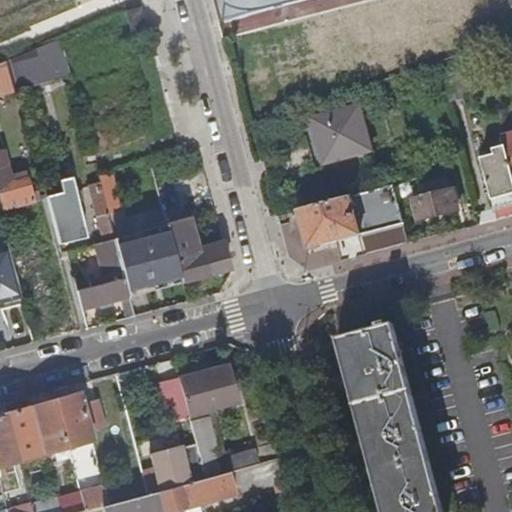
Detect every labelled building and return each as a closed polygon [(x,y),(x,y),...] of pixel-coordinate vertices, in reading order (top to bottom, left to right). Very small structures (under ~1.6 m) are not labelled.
[(222,0),(228,21),(308,0),(222,0)] [(141,10),(127,13),(133,40),(148,36),(141,10)] [(71,76),(61,38),(10,58),(18,89),(71,76)] [(0,95),(18,89),(10,58),(0,61),(0,95)] [(457,61),(441,65),(450,102),(467,98),(457,61)] [(359,108),(313,121),(326,164),(372,152),(359,108)] [(511,134),(503,137),(506,146),(507,152),(496,156),(482,160),(496,209),(511,205),(511,134)] [(495,150),(496,156),(507,152),(506,146),(495,150)] [(0,196),(4,210),(41,200),(38,191),(32,193),(28,178),(12,183),(4,152),(0,152),(0,196)] [(112,171),(98,175),(108,214),(122,210),(112,171)] [(63,194),(47,199),(60,245),(87,238),(72,180),(59,183),(63,194)] [(395,186),(298,211),(308,250),(405,225),(395,186)] [(453,190),(415,201),(420,220),(458,210),(453,190)] [(113,232),(108,214),(98,216),(104,242),(115,240),(113,232)] [(167,225),(166,218),(113,232),(115,240),(127,285),(180,272),(167,225)] [(196,218),(190,220),(198,250),(204,249),(196,218)] [(190,220),(167,225),(180,272),(183,283),(211,276),(204,249),(198,250),(190,220)] [(4,230),(0,230),(0,251),(9,249),(4,230)] [(104,277),(76,285),(82,310),(130,297),(127,285),(115,240),(104,242),(95,245),(104,277)] [(50,247),(11,257),(21,292),(58,282),(50,247)] [(0,251),(0,306),(3,306),(2,303),(22,298),(21,292),(11,257),(9,249),(0,251)] [(59,326),(75,322),(65,288),(59,290),(60,296),(52,298),(59,326)] [(0,312),(24,306),(22,298),(2,303),(3,306),(0,306),(0,312)] [(381,511),(442,511),(394,326),(389,328),(388,324),(378,327),(379,330),(337,342),(381,511)] [(230,364),(179,378),(189,417),(208,411),(240,403),(230,364)] [(189,417),(179,378),(162,383),(171,421),(189,417)] [(80,394),(56,401),(69,449),(92,443),(90,434),(105,430),(98,401),(83,405),(80,394)] [(56,401),(32,407),(45,455),(69,449),(56,401)] [(32,407),(8,414),(21,462),(45,455),(32,407)] [(208,411),(189,417),(190,422),(210,416),(208,411)] [(8,414),(0,415),(0,467),(21,462),(8,414)] [(210,416),(190,422),(200,458),(219,453),(210,416)] [(149,456),(159,492),(190,484),(180,447),(149,456)] [(230,473),(259,465),(255,449),(221,458),(201,463),(205,480),(230,473)] [(201,463),(221,458),(219,453),(200,458),(201,463)] [(159,492),(158,493),(162,511),(173,511),(184,509),(203,504),(236,494),(230,473),(205,480),(190,484),(159,492)] [(103,507),(109,505),(104,486),(81,492),(86,511),(103,507)] [(162,511),(158,493),(109,505),(103,507),(104,511),(162,511)] [(32,505),(34,511),(60,511),(57,499),(32,505)]
